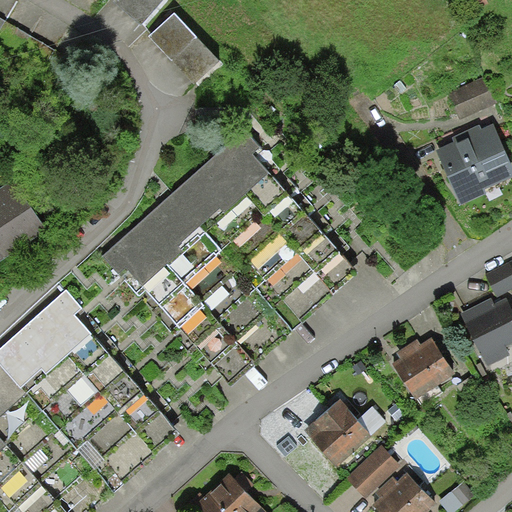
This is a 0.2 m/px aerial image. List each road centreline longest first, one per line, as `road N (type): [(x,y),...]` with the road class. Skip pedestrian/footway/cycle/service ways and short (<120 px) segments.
road 1 (residential): [(230,427),(369,317),(511,230)]
road 2 (residential): [(0,305),(130,183),(159,104),(143,62)]
road 3 (residential): [(133,511),(230,427)]
